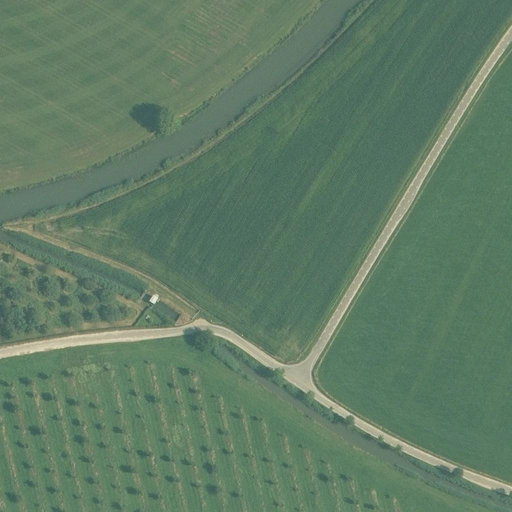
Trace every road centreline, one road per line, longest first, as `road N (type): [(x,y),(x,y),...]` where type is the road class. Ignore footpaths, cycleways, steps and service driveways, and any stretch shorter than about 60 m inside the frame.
road 1 (unclassified): [(511,33),(297,383)]
road 2 (unclassified): [(297,383),(218,330),(0,352)]
road 3 (unclassified): [(511,491),(408,450),(297,383)]
